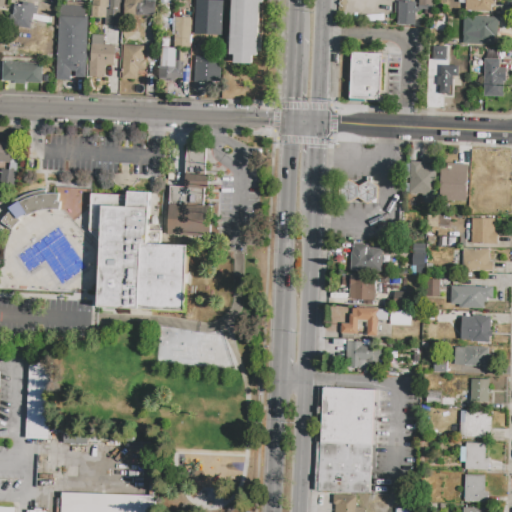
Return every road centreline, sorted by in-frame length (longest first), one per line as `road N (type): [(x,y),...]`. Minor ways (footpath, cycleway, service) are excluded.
road 1 (residential): [(0,107),(511,132)]
road 2 (primary): [(300,511),(313,185)]
road 3 (primary): [(290,120),(281,327)]
road 4 (primary): [(279,377),(273,511)]
road 5 (primary): [(316,121),(322,0)]
